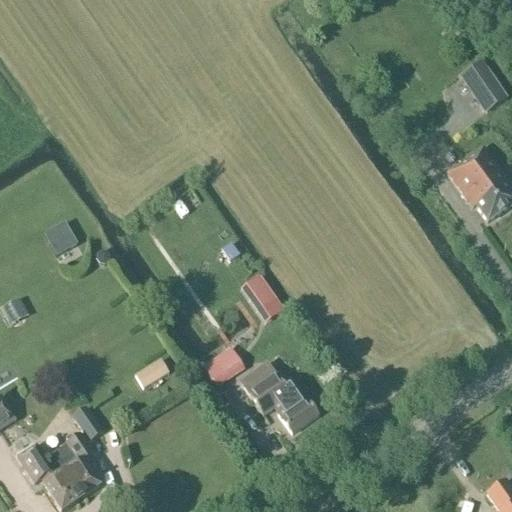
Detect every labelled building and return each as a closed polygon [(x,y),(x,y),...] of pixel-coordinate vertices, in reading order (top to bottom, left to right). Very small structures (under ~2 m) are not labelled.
[(458,80),(483,117),(507,101),(482,64),(458,80)] [(475,209),(487,226),(511,207),(511,196),(505,187),(508,185),(483,151),(447,177),(472,211),(475,209)] [(37,237),(50,260),(72,248),(59,224),(37,237)] [(230,247),(220,254),(229,266),(238,259),(230,247)] [(97,259),(96,264),(99,268),(104,269),(108,266),(109,261),(106,257),(101,256),(97,259)] [(276,302),(260,279),(240,293),(256,316),(276,302)] [(16,305),(4,311),(10,323),(22,316),(16,305)] [(213,387),(240,370),(229,353),(202,371),(213,387)] [(138,392),(166,382),(160,365),(132,375),(138,392)] [(244,383),(242,390),(262,420),(273,412),(291,438),(317,419),(307,404),(305,405),(302,400),(293,406),(267,367),(244,383)] [(0,401),(0,400),(0,432),(15,423),(0,401)] [(83,437),(73,443),(70,439),(66,442),(68,446),(65,448),(65,449),(45,462),(36,449),(16,462),(34,488),(41,483),(44,488),(42,490),(57,511),(65,511),(99,489),(83,464),(92,458),(85,447),(102,436),(87,414),(74,423),(83,437)] [(511,511),(511,495),(503,483),(485,495),(497,511),(511,511)]
